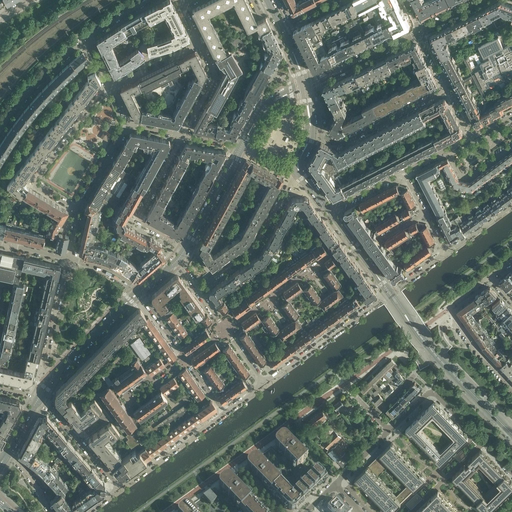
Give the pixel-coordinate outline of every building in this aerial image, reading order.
[(174,47),(189,39),(186,33),(185,33),(184,30),(185,30),(174,8),(173,9),(172,6),(173,5),(170,0),(167,0),(162,3),(163,3),(161,5),(158,5),(144,12),(149,21),(153,20),(152,19),(159,15),(160,16),(165,13),(167,17),(171,24),(170,24),(172,28),(172,27),(174,30),(173,31),(175,34),(169,37),(163,39),(155,42),(155,41),(155,40),(154,39),(153,39),(151,38),(150,38),(149,38),(148,39),(147,40),(147,41),(147,42),(146,43),(149,55),(156,53),(160,52),(167,50),(174,47)] [(225,6),(223,2),(221,0),(211,0),(210,1),(213,7),(215,11),(225,6)] [(249,6),(246,2),(245,0),(237,0),(238,0),(234,2),(235,2),(234,2),(239,11),(249,6)] [(310,5),(307,0),(302,0),(302,1),(302,2),(301,2),(304,9),(310,5)] [(359,9),(354,0),(349,3),(355,14),(357,13),(356,12),(355,11),(359,9)] [(365,7),(361,0),(354,0),(359,9),(359,10),(365,7)] [(386,10),(396,5),(397,5),(394,0),(392,0),(385,4),(386,6),(385,8),(382,9),(383,11),(386,10)] [(443,7),(439,0),(431,0),(430,1),(435,11),(443,7)] [(215,11),(213,7),(210,1),(201,5),(204,12),(206,15),(206,14),(207,15),(215,11)] [(435,11),(430,1),(422,5),(427,15),(435,11)] [(504,14),(508,4),(506,3),(507,3),(506,3),(501,1),(500,2),(499,1),(498,2),(497,3),(494,5),(498,14),(501,12),(502,13),(503,14),(504,14)] [(304,9),(301,2),(298,4),(297,3),(296,2),(289,5),(293,13),(294,14),(295,14),(304,9)] [(355,14),(349,3),(344,6),(349,14),(352,13),(352,14),(353,15),(355,14)] [(427,15),(422,5),(420,5),(419,3),(414,6),(420,19),(427,15)] [(206,15),(204,12),(201,5),(195,8),(194,8),(192,9),(192,10),(197,21),(207,16),(207,17),(207,16),(207,15),(206,14),(206,15)] [(399,10),(398,7),(396,5),(386,10),(387,13),(391,11),(392,13),(399,10)] [(498,14),(494,5),(493,5),(491,5),(491,6),(485,9),(490,18),(490,19),(493,18),(492,17),(498,14)] [(253,16),(249,6),(239,11),(243,21),(253,16)] [(349,14),(344,6),(339,8),(345,20),(347,19),(346,17),(345,16),(349,14)] [(345,20),(339,8),(334,11),(338,20),(342,18),(342,19),(343,21),(345,20)] [(490,18),(485,9),(478,13),(483,22),(490,18)] [(406,24),(399,10),(392,13),(393,16),(394,16),(397,22),(398,22),(401,28),(402,28),(406,26),(406,25),(406,24)] [(338,20),(334,11),(328,13),(334,25),(336,24),(335,22),(338,20)] [(138,28),(149,21),(144,12),(134,17),(130,20),(120,25),(121,26),(126,35),(132,32),(135,37),(143,33),(140,28),(138,29),(138,28)] [(334,25),(328,13),(323,16),(328,25),(331,23),(331,24),(332,26),(334,25)] [(483,22),(478,13),(472,16),(477,27),(482,25),(481,23),(483,22)] [(212,25),(207,17),(207,16),(197,21),(202,30),(212,25)] [(258,25),(256,22),(253,16),(243,21),(248,30),(257,26),(258,25)] [(328,25),(323,16),(318,19),(324,30),(326,29),(325,27),(324,27),(328,25)] [(477,27),(472,16),(465,19),(470,28),(472,27),(473,29),(477,27)] [(273,33),(270,27),(265,18),(256,22),(258,25),(257,26),(260,30),(261,33),(258,34),(259,36),(261,35),(263,38),(273,33)] [(394,32),(390,24),(390,23),(388,23),(387,24),(385,20),(384,20),(383,20),(382,18),(380,19),(388,35),(394,32)] [(324,30),(318,19),(313,21),(317,30),(321,28),(321,29),(322,31),(324,30)] [(382,38),(377,29),(375,30),(373,26),(372,26),(371,26),(368,19),(365,20),(367,25),(375,41),(382,38)] [(388,35),(380,19),(377,20),(379,22),(378,23),(378,24),(379,28),(377,29),(382,38),(388,35)] [(470,28),(465,19),(458,22),(463,32),(470,28)] [(328,53),(322,41),(317,30),(313,21),(295,30),(295,32),(314,70),(315,71),(333,62),(328,53)] [(398,22),(397,22),(396,23),(395,22),(390,24),(394,32),(399,29),(401,29),(401,28),(398,22)] [(463,32),(458,22),(451,26),(455,35),(456,35),(463,32)] [(216,35),(212,25),(202,30),(206,40),(216,35)] [(375,41),(367,25),(365,26),(367,28),(366,29),(365,30),(367,34),(365,35),(369,44),(375,41)] [(112,45),(126,35),(121,26),(96,41),(98,44),(99,45),(100,47),(99,47),(101,50),(111,45),(112,45)] [(455,35),(451,26),(444,30),(448,38),(455,35)] [(369,44),(365,35),(362,36),(361,32),(360,32),(359,32),(358,30),(355,31),(363,47),(369,44)] [(448,38),(444,30),(437,33),(440,41),(442,41),(448,38)] [(363,47),(355,31),(353,32),(354,34),(354,35),(353,36),(355,40),(353,41),(357,50),(363,47)] [(263,44),(275,38),(273,33),(263,38),(264,42),(262,43),(263,44)] [(445,44),(444,42),(443,42),(442,42),(442,41),(440,41),(437,33),(430,36),(430,37),(438,52),(448,47),(447,44),(445,44)] [(357,50),(353,41),(349,34),(343,37),(351,53),(357,50)] [(221,44),(216,35),(206,40),(211,49),(221,44)] [(242,43),(241,39),(242,39),(241,37),(240,38),(239,37),(231,42),(234,48),(242,43)] [(351,53),(343,37),(337,40),(340,47),(345,56),(351,53)] [(511,43),(504,48),(498,37),(478,47),(484,59),(483,60),(484,62),(480,64),(483,70),(482,70),(482,69),(475,73),(479,80),(481,79),(482,81),(480,82),(483,90),(497,83),(494,79),(501,75),(499,73),(502,71),(504,75),(511,72),(511,74),(511,43)] [(278,43),(275,38),(263,44),(264,46),(266,45),(268,48),(270,47),(278,43)] [(345,56),(340,47),(338,48),(336,44),(335,44),(334,44),(333,42),(331,43),(339,59),(345,56)] [(282,51),(280,48),(278,43),(270,47),(271,49),(270,51),(280,55),(282,51)] [(339,59),(331,43),(329,44),(330,47),(329,47),(329,48),(331,52),(328,53),(333,62),(339,59)] [(225,53),(221,44),(211,49),(215,59),(225,53)] [(422,55),(417,44),(416,44),(415,44),(410,46),(415,56),(417,58),(422,55)] [(118,61),(111,46),(111,45),(101,50),(109,67),(119,62),(118,62),(118,61)] [(415,56),(410,46),(402,50),(408,61),(411,60),(410,58),(415,56)] [(450,54),(449,52),(450,51),(448,47),(438,52),(441,59),(450,54)] [(139,61),(145,57),(138,48),(132,53),(130,54),(126,57),(133,66),(136,64),(139,61)] [(408,61),(402,50),(394,54),(399,63),(404,61),(405,63),(408,61)] [(277,60),(280,55),(270,51),(268,54),(265,53),(264,55),(267,57),(267,55),(277,60)] [(83,65),(89,60),(82,52),(76,57),(70,62),(77,70),(83,65)] [(207,74),(201,63),(196,52),(183,58),(179,61),(183,70),(189,67),(188,65),(190,64),(196,77),(194,78),(202,83),(207,74)] [(230,86),(233,80),(235,81),(236,80),(233,79),(240,66),(231,61),(230,60),(231,59),(227,52),(225,53),(215,59),(220,66),(220,65),(221,67),(222,67),(222,68),(224,69),(223,69),(224,69),(224,70),(224,69),(226,71),(224,75),(223,75),(221,78),(221,81),(210,101),(209,102),(208,104),(206,107),(206,108),(214,112),(215,113),(218,107),(220,103),(221,104),(228,90),(227,90),(229,86),(230,86)] [(399,63),(394,54),(386,58),(387,58),(391,67),(392,69),(395,67),(395,66),(399,63)] [(453,63),(455,62),(453,58),(451,58),(450,56),(451,55),(450,54),(441,59),(447,70),(455,66),(455,65),(453,63)] [(274,65),(277,60),(267,55),(267,57),(265,60),(274,65)] [(422,55),(417,58),(413,60),(415,64),(414,65),(415,68),(426,63),(422,55)] [(130,68),(133,66),(126,57),(124,58),(119,61),(119,62),(109,67),(111,70),(113,72),(112,73),(114,77),(124,72),(130,68)] [(391,67),(387,58),(383,59),(380,61),(385,70),(387,70),(389,75),(392,73),(390,68),(391,67)] [(170,78),(180,73),(180,72),(183,70),(179,61),(178,60),(178,61),(177,61),(176,61),(175,61),(175,62),(174,62),(141,79),(140,79),(139,79),(138,80),(137,81),(142,90),(145,89),(146,90),(158,83),(159,83),(159,84),(161,87),(169,84),(170,86),(173,84),(170,78)] [(271,72),(274,65),(265,60),(263,63),(261,62),(260,66),(271,72)] [(385,70),(380,61),(378,62),(374,64),(379,73),(381,73),(383,78),(386,76),(384,71),(385,70)] [(71,75),(77,70),(70,62),(64,68),(59,73),(65,79),(67,78),(67,79),(71,75)] [(429,69),(429,68),(428,66),(428,65),(427,64),(427,63),(426,63),(415,68),(411,70),(413,73),(417,70),(419,74),(429,69)] [(379,73),(374,64),(368,67),(373,76),(375,76),(377,81),(380,79),(378,74),(379,73)] [(460,76),(459,73),(461,72),(459,68),(457,69),(455,66),(456,66),(456,65),(455,65),(455,66),(447,70),(456,87),(464,83),(464,82),(465,82),(472,78),(471,76),(463,80),(461,77),(462,76),(461,76),(460,76)] [(254,102),(271,72),(260,66),(244,96),(245,97),(254,102)] [(373,76),(368,67),(365,69),(365,68),(362,70),(367,79),(368,79),(371,84),(374,82),(371,77),(373,76)] [(428,76),(432,74),(432,73),(431,72),(431,71),(430,70),(429,69),(419,74),(420,76),(423,81),(424,81),(427,80),(426,77),(428,76)] [(101,83),(100,82),(94,70),(87,74),(89,79),(82,87),(91,95),(101,83)] [(367,79),(362,70),(359,71),(356,73),(361,82),(362,82),(365,87),(368,85),(365,80),(367,79)] [(65,81),(64,80),(65,79),(59,73),(54,77),(49,82),(56,89),(57,87),(58,88),(61,84),(65,81)] [(361,82),(356,73),(349,76),(354,86),(361,82)] [(437,84),(436,81),(435,80),(435,79),(434,78),(434,77),(433,77),(433,75),(432,75),(432,74),(428,76),(430,80),(428,81),(431,88),(432,88),(433,87),(434,87),(436,85),(437,86),(437,85),(437,84)] [(354,86),(349,76),(342,80),(346,88),(346,89),(347,89),(354,86)] [(431,88),(428,81),(427,80),(424,81),(423,81),(420,76),(416,79),(423,92),(431,88)] [(196,93),(202,83),(194,78),(192,82),(189,80),(188,83),(190,85),(188,89),(196,93)] [(423,92),(416,79),(412,80),(405,83),(403,80),(399,82),(408,100),(423,92)] [(346,88),(342,80),(336,83),(339,89),(340,91),(346,88)] [(142,91),(142,90),(137,81),(132,83),(120,89),(124,97),(132,93),(135,92),(136,94),(142,91)] [(55,91),(55,90),(56,89),(49,82),(44,87),(40,93),(46,99),(48,97),(48,98),(52,94),(55,91)] [(408,100),(399,82),(395,84),(396,88),(389,91),(390,92),(386,94),(393,108),(408,100)] [(468,90),(470,89),(468,85),(465,86),(464,83),(465,83),(465,82),(464,82),(464,83),(456,87),(461,98),(470,94),(468,90)] [(339,89),(336,83),(327,87),(324,89),(324,88),(324,89),(323,90),(324,90),(325,93),(326,95),(335,90),(335,91),(339,89)] [(83,106),(91,95),(82,87),(72,101),(76,105),(78,103),(83,106)] [(191,104),(196,93),(188,89),(186,92),(184,91),(182,94),(184,95),(182,99),(191,104)] [(393,108),(386,94),(384,89),(380,92),(381,95),(370,101),(372,104),(378,115),(393,108)] [(338,98),(336,94),(336,93),(335,91),(335,90),(326,95),(328,100),(329,102),(338,98)] [(43,104),(46,101),(45,100),(46,99),(40,93),(35,98),(30,103),(37,109),(38,107),(39,108),(43,104)] [(137,103),(132,93),(124,97),(128,107),(137,103)] [(474,101),(475,101),(473,96),(471,97),(470,94),(471,94),(470,93),(470,94),(461,98),(467,109),(475,105),(476,104),(475,104),(474,101)] [(38,136),(40,133),(39,132),(47,123),(50,120),(49,119),(57,110),(58,111),(60,108),(59,107),(67,98),(68,99),(69,97),(66,95),(55,108),(50,115),(46,120),(43,123),(35,133),(27,144),(23,149),(19,155),(14,162),(7,173),(10,176),(11,174),(10,174),(17,163),(18,164),(21,159),(20,158),(27,148),(28,149),(31,146),(30,145),(37,135),(38,136)] [(507,96),(501,99),(500,99),(505,108),(511,104),(507,96)] [(251,108),(254,102),(245,97),(243,99),(241,98),(240,102),(251,108)] [(333,109),(344,103),(343,101),(340,102),(338,98),(329,102),(333,109)] [(505,108),(500,99),(501,99),(500,98),(498,99),(499,101),(497,102),(497,103),(495,104),(496,106),(500,114),(504,113),(502,110),(502,109),(505,108)] [(179,126),(191,104),(182,99),(180,103),(178,102),(176,105),(179,106),(174,114),(175,115),(174,118),(171,118),(170,125),(177,127),(179,126)] [(448,105),(445,99),(444,99),(438,102),(441,109),(448,105)] [(72,120),(83,106),(78,103),(76,105),(72,101),(62,113),(72,120)] [(251,108),(240,102),(238,105),(239,106),(238,109),(248,114),(251,108)] [(441,109),(438,102),(435,103),(434,103),(433,103),(433,104),(431,105),(432,108),(433,108),(434,109),(435,109),(436,112),(441,109)] [(34,115),(37,111),(36,110),(37,109),(30,103),(26,108),(22,114),(29,119),(30,118),(31,119),(34,115)] [(140,120),(142,111),(141,111),(137,103),(128,107),(134,119),(140,120)] [(344,111),(342,107),(345,105),(344,103),(333,109),(336,116),(344,111)] [(346,132),(378,115),(372,104),(357,112),(358,115),(353,117),(354,118),(343,124),(346,132)] [(436,112),(435,109),(434,109),(433,108),(432,108),(431,105),(427,107),(427,106),(425,107),(425,108),(430,118),(431,117),(432,116),(432,115),(432,114),(436,112)] [(441,116),(452,110),(451,108),(450,108),(448,105),(441,109),(442,112),(441,112),(441,113),(442,114),(441,116)] [(469,115),(480,109),(479,109),(478,108),(477,107),(476,108),(475,105),(467,109),(469,112),(468,113),(469,115)] [(496,106),(490,109),(490,110),(494,118),(500,114),(496,106)] [(430,118),(425,108),(425,107),(423,108),(423,109),(420,111),(424,118),(426,117),(427,118),(428,118),(429,118),(430,118)] [(152,122),(154,113),(149,112),(150,109),(147,108),(146,111),(142,111),(140,120),(152,122)] [(214,112),(206,108),(202,115),(209,118),(211,118),(214,112)] [(244,120),(248,114),(238,109),(237,111),(235,111),(233,114),(244,120)] [(480,115),(479,113),(480,113),(480,112),(480,110),(480,109),(469,115),(470,117),(471,116),(473,120),(480,116),(480,115)] [(454,116),(452,113),(453,112),(452,110),(441,116),(442,116),(443,117),(444,118),(445,117),(447,120),(454,116)] [(494,118),(490,110),(485,113),(489,121),(491,120),(491,119),(494,118)] [(170,125),(171,118),(170,116),(161,114),(162,111),(158,111),(158,114),(154,113),(152,122),(170,125)] [(342,121),(346,114),(344,111),(336,116),(332,123),(339,127),(340,124),(341,125),(343,124),(342,121)] [(424,118),(420,111),(410,116),(416,127),(425,122),(424,118)] [(63,132),(72,120),(62,113),(52,127),(57,131),(58,128),(63,132)] [(489,121),(485,113),(480,115),(480,116),(484,123),(487,121),(487,122),(489,121)] [(25,125),(28,121),(29,119),(22,114),(17,119),(13,125),(20,130),(21,129),(22,129),(25,125)] [(235,138),(243,123),(244,120),(233,114),(231,118),(232,119),(230,123),(231,124),(230,127),(233,129),(232,137),(235,138)] [(207,120),(209,119),(209,118),(202,115),(198,121),(205,124),(205,123),(207,120)] [(416,127),(410,116),(401,121),(406,132),(416,127)] [(447,126),(457,121),(456,119),(454,116),(447,120),(448,122),(447,123),(447,124),(447,125),(447,126)] [(484,123),(480,116),(473,120),(476,126),(477,126),(484,123)] [(203,132),(205,124),(198,121),(194,129),(194,130),(203,132)] [(406,132),(401,121),(391,126),(397,137),(406,132)] [(459,126),(458,123),(457,121),(447,126),(448,127),(449,128),(450,128),(451,128),(452,130),(459,126)] [(90,129),(97,133),(101,126),(94,122),(90,129)] [(233,129),(230,127),(229,129),(227,127),(227,126),(224,126),(224,125),(219,124),(219,122),(217,122),(217,124),(215,134),(232,137),(233,129)] [(215,134),(217,124),(210,123),(208,124),(205,123),(205,124),(203,132),(215,134)] [(346,132),(343,124),(341,125),(340,124),(339,127),(332,123),(328,129),(339,135),(346,132)] [(17,136),(20,132),(19,132),(20,130),(13,125),(9,131),(5,137),(13,141),(14,140),(14,141),(17,136)] [(397,137),(391,126),(382,131),(387,142),(397,137)] [(463,133),(459,126),(452,130),(456,137),(462,134),(463,133)] [(52,146),(63,132),(58,128),(57,131),(52,127),(42,139),(52,146)] [(456,137),(452,130),(447,133),(449,136),(448,136),(448,137),(447,138),(449,141),(451,140),(452,140),(453,139),(456,137)] [(387,142),(382,131),(372,135),(378,146),(387,142)] [(139,143),(141,135),(131,133),(130,133),(129,134),(130,135),(128,139),(127,139),(126,140),(127,141),(126,142),(134,147),(134,148),(136,145),(136,144),(137,142),(139,143)] [(449,141),(447,138),(448,137),(448,136),(449,136),(447,133),(442,135),(442,134),(441,133),(440,134),(438,134),(444,144),(446,143),(446,142),(449,141)] [(444,144),(438,134),(438,135),(437,136),(437,137),(437,138),(434,139),(438,146),(441,145),(442,145),(444,144)] [(155,144),(157,138),(156,138),(155,138),(151,137),(150,136),(149,137),(145,136),(144,135),(143,136),(141,135),(139,143),(139,144),(143,145),(144,147),(143,148),(150,149),(151,148),(151,147),(154,147),(154,146),(154,144),(155,144)] [(378,146),(372,135),(362,140),(368,151),(378,146)] [(10,148),(12,144),(12,143),(13,141),(5,137),(1,142),(0,144),(0,149),(5,153),(6,152),(7,152),(10,148)] [(168,147),(168,146),(170,142),(169,140),(163,139),(162,139),(161,139),(157,138),(155,144),(154,144),(154,146),(157,147),(155,150),(163,154),(164,152),(165,152),(165,151),(167,147),(168,147)] [(438,146),(434,139),(434,138),(432,139),(432,140),(428,142),(429,146),(430,145),(432,149),(436,148),(437,148),(437,147),(438,146)] [(43,158),(52,146),(42,139),(31,153),(36,157),(38,155),(43,158)] [(368,151),(362,140),(353,145),(359,156),(368,151)] [(127,158),(134,147),(126,142),(125,143),(124,144),(119,153),(127,158)] [(334,149),(330,147),(321,142),(318,148),(330,154),(331,153),(334,149)] [(432,149),(430,145),(429,146),(428,142),(424,145),(423,144),(421,145),(425,154),(426,153),(427,152),(432,149)] [(190,154),(192,145),(186,144),(180,155),(187,158),(188,156),(186,155),(187,154),(190,154)] [(204,157),(206,147),(200,146),(197,146),(192,145),(190,154),(190,155),(192,155),(193,154),(195,154),(194,158),(199,159),(200,155),(201,155),(202,157),(204,157)] [(359,156),(353,145),(343,150),(349,161),(359,156)] [(425,154),(421,145),(419,146),(419,147),(411,151),(410,151),(410,150),(408,152),(412,160),(413,160),(413,159),(414,159),(423,154),(424,154),(425,154)] [(221,163),(226,153),(226,151),(218,150),(215,149),(210,148),(206,147),(204,157),(207,158),(208,157),(211,157),(211,154),(215,154),(218,156),(216,160),(221,163)] [(340,175),(330,154),(318,148),(308,166),(334,200),(346,194),(342,185),(337,176),(338,176),(340,175)] [(349,161),(343,150),(339,152),(334,149),(331,153),(338,167),(349,161)] [(161,158),(162,157),(162,156),(163,154),(155,150),(154,150),(148,160),(157,165),(158,163),(159,162),(161,158)] [(511,151),(507,155),(506,155),(505,156),(505,157),(503,158),(509,166),(510,164),(510,163),(511,161),(511,151)] [(412,160),(408,152),(406,153),(405,154),(401,156),(403,159),(404,159),(406,163),(410,161),(411,161),(412,160)] [(32,172),(43,158),(38,155),(36,157),(31,153),(22,165),(32,172)] [(120,169),(127,158),(119,153),(114,162),(113,162),(113,163),(112,164),(120,169)] [(188,159),(187,158),(180,155),(179,156),(179,157),(174,166),(182,170),(188,159)] [(406,163),(404,159),(403,159),(401,156),(398,158),(397,158),(396,157),(394,158),(399,167),(400,166),(401,166),(406,163)] [(218,168),(221,163),(216,160),(213,158),(212,158),(211,161),(211,162),(211,163),(208,162),(205,166),(208,167),(208,169),(206,169),(205,172),(214,176),(216,171),(217,171),(218,168)] [(399,167),(394,158),(392,159),(393,160),(392,161),(388,163),(390,166),(391,166),(393,170),(397,168),(398,167),(398,168),(399,167)] [(452,168),(448,158),(438,163),(440,168),(441,169),(443,168),(444,168),(446,172),(452,168)] [(509,166),(503,158),(501,160),(500,160),(499,160),(499,161),(494,165),(499,171),(500,170),(502,169),(506,166),(507,166),(507,167),(509,166)] [(156,168),(156,167),(157,165),(148,160),(142,170),(151,175),(153,173),(153,172),(156,168)] [(265,170),(260,167),(257,166),(246,160),(242,167),(242,166),(240,170),(238,175),(246,179),(247,177),(248,178),(250,174),(249,173),(250,172),(255,174),(254,175),(260,178),(265,170)] [(393,170),(391,166),(390,166),(388,163),(385,165),(384,164),(383,164),(381,165),(386,174),(387,173),(388,172),(393,170)] [(438,170),(440,169),(440,168),(438,163),(434,165),(435,166),(432,167),(436,175),(438,174),(439,173),(439,172),(438,170)] [(108,187),(114,179),(116,180),(119,176),(120,175),(119,175),(122,170),(120,169),(112,164),(88,203),(99,210),(98,209),(101,205),(102,204),(101,204),(104,199),(102,198),(107,189),(109,190),(110,188),(108,187)] [(23,184),(32,172),(22,165),(13,177),(7,186),(21,197),(22,196),(23,196),(28,187),(23,184)] [(386,174),(381,165),(379,166),(380,167),(379,167),(375,169),(377,173),(378,172),(380,176),(384,175),(384,174),(385,174),(386,174)] [(499,171),(494,165),(493,165),(492,166),(492,167),(490,168),(495,176),(497,174),(496,174),(496,173),(499,171)] [(176,181),(182,170),(174,166),(168,177),(176,181)] [(436,175),(432,167),(426,170),(431,178),(436,175)] [(455,173),(452,168),(446,172),(447,174),(447,175),(446,176),(447,177),(455,173)] [(495,176),(490,168),(488,170),(487,170),(486,170),(486,171),(481,175),(485,181),(487,180),(488,179),(492,176),(493,176),(493,177),(495,176)] [(373,180),(374,180),(375,179),(380,176),(378,172),(377,173),(375,169),(371,171),(370,171),(368,172),(373,180)] [(148,183),(150,179),(150,178),(150,177),(151,175),(142,170),(134,186),(143,191),(143,190),(144,190),(145,189),(145,188),(147,184),(148,183)] [(280,185),(283,180),(272,174),(269,172),(265,170),(260,178),(266,182),(267,180),(271,183),(270,185),(269,185),(268,187),(269,187),(268,189),(276,193),(278,189),(280,186),(280,185)] [(431,178),(426,170),(418,174),(417,174),(416,174),(416,176),(416,177),(417,177),(419,180),(424,178),(429,179),(431,178)] [(214,176),(205,172),(204,171),(200,179),(197,177),(195,181),(199,183),(207,188),(214,176)] [(372,181),(373,180),(368,172),(366,173),(367,173),(366,174),(358,178),(357,177),(355,178),(360,187),(361,187),(361,186),(362,186),(370,181),(371,181),(372,181)] [(458,178),(455,173),(447,177),(448,179),(449,179),(451,182),(458,178)] [(240,191),(245,182),(245,181),(246,179),(238,175),(235,180),(232,184),(233,184),(231,188),(239,192),(240,190),(240,191)] [(485,181),(481,175),(480,175),(479,175),(478,176),(478,177),(476,178),(481,186),(483,184),(483,183),(485,181)] [(170,193),(176,181),(168,177),(162,188),(170,193)] [(360,187),(355,178),(353,180),(353,181),(349,183),(351,186),(352,186),(354,190),(357,188),(358,188),(360,187)] [(433,187),(431,184),(429,179),(424,178),(419,180),(426,193),(435,189),(434,187),(433,187)] [(459,188),(461,181),(459,180),(458,178),(451,182),(453,187),(459,188)] [(481,186),(476,178),(471,182),(476,188),(476,187),(478,186),(479,186),(480,187),(481,186)] [(465,191),(465,190),(467,182),(461,181),(459,188),(459,190),(465,191)] [(476,188),(471,182),(469,183),(467,182),(465,190),(471,191),(475,188),(476,188)] [(201,199),(207,188),(199,183),(193,194),(201,199)] [(354,190),(352,186),(351,186),(349,183),(345,185),(344,185),(344,184),(342,185),(346,194),(348,193),(349,193),(354,190)] [(400,192),(402,186),(399,185),(399,184),(391,188),(395,196),(397,195),(397,194),(400,192)] [(141,194),(143,191),(134,186),(128,197),(137,202),(139,199),(140,198),(140,197),(140,196),(141,196),(141,195),(141,194)] [(410,194),(409,192),(406,186),(405,187),(402,186),(400,192),(402,196),(401,196),(402,198),(410,194)] [(34,203),(40,195),(28,187),(23,196),(34,203)] [(164,204),(170,193),(162,188),(157,197),(156,198),(155,199),(164,204)] [(234,202),(238,195),(237,194),(239,192),(231,188),(228,192),(226,195),(227,195),(224,200),(232,204),(233,202),(234,202)] [(395,196),(391,188),(386,191),(390,199),(391,198),(390,197),(393,196),(393,197),(395,196)] [(273,198),(274,195),(276,193),(268,189),(267,191),(266,190),(262,198),(263,198),(262,200),(269,205),(272,200),(272,201),(274,198),(273,198)] [(439,199),(437,195),(435,192),(436,191),(435,189),(426,193),(432,205),(441,200),(440,198),(439,199)] [(390,199),(386,191),(381,193),(385,201),(387,200),(386,199),(389,198),(389,199),(390,199)] [(385,201),(381,193),(375,196),(379,204),(381,203),(381,202),(382,201),(383,202),(385,201)] [(511,200),(506,193),(504,194),(503,193),(501,194),(508,204),(511,200)] [(195,210),(201,199),(193,194),(187,205),(195,210)] [(413,199),(412,198),(410,194),(402,198),(403,200),(404,199),(405,201),(404,201),(405,203),(413,199)] [(508,204),(501,194),(499,195),(500,197),(499,199),(504,207),(508,204)] [(46,210),(51,202),(40,195),(34,203),(46,210)] [(379,204),(375,196),(370,199),(374,207),(375,206),(374,205),(377,204),(378,205),(379,204)] [(135,205),(137,202),(128,197),(122,207),(131,212),(133,209),(134,209),(134,208),(134,207),(135,207),(136,206),(135,205)] [(299,207),(299,202),(295,202),(295,198),(294,198),(294,197),(293,197),(291,199),(290,200),(290,201),(289,201),(287,206),(286,209),(293,214),(296,209),(299,207)] [(312,204),(310,202),(309,200),(308,199),(308,200),(307,199),(308,199),(307,199),(308,199),(307,199),(308,199),(307,198),(305,197),(304,197),(303,197),(295,197),(295,198),(295,202),(299,202),(299,207),(302,207),(304,211),(308,208),(309,210),(313,207),(312,205),(312,204)] [(504,207),(499,199),(497,200),(495,198),(493,200),(501,209),(504,207)] [(172,222),(158,215),(156,214),(156,215),(155,215),(156,213),(157,214),(157,213),(159,213),(164,204),(155,199),(147,215),(146,214),(144,217),(145,218),(168,230),(172,222)] [(374,207),(370,199),(365,201),(369,209),(371,208),(370,207),(373,206),(374,207)] [(417,207),(415,204),(413,199),(405,203),(406,205),(407,205),(409,208),(411,209),(411,208),(415,210),(416,207),(417,207)] [(228,214),(232,206),(231,206),(232,204),(224,200),(222,204),(220,207),(218,211),(226,216),(227,214),(228,214)] [(267,209),(269,205),(262,200),(260,202),(255,210),(256,211),(255,213),(263,217),(265,213),(268,209),(267,209)] [(443,206),(441,203),(442,202),(441,200),(432,205),(435,210),(443,206)] [(501,209),(493,200),(492,201),(493,203),(491,204),(497,212),(501,209)] [(369,209),(365,201),(359,204),(364,212),(364,211),(366,210),(367,210),(369,209)] [(58,217),(63,209),(51,202),(46,210),(58,217)] [(97,212),(99,210),(88,203),(84,210),(88,212),(98,215),(99,213),(97,212)] [(497,212),(491,204),(489,206),(488,204),(486,205),(493,215),(497,212)] [(189,221),(195,210),(187,205),(181,217),(189,221)] [(493,215),(486,205),(484,207),(485,208),(483,210),(489,218),(493,215)] [(358,215),(357,213),(359,212),(355,206),(345,211),(344,212),(345,212),(344,213),(344,214),(345,214),(351,223),(358,217),(357,215),(358,215)] [(447,212),(445,209),(444,210),(443,206),(435,210),(438,216),(446,212),(447,212)] [(128,215),(130,212),(131,213),(131,212),(122,207),(121,207),(115,217),(116,218),(124,222),(125,222),(126,219),(127,219),(127,218),(128,217),(129,216),(128,215)] [(319,215),(317,213),(317,212),(316,210),(315,210),(313,207),(309,210),(308,208),(304,211),(313,223),(317,220),(315,218),(319,215)] [(414,214),(413,212),(415,210),(411,208),(411,209),(409,208),(401,212),(402,213),(402,214),(403,216),(404,217),(404,218),(414,214)] [(62,223),(68,212),(66,211),(63,209),(58,217),(59,218),(57,221),(62,223)] [(290,222),(293,217),(292,216),(293,214),(286,209),(283,213),(282,216),(279,220),(287,225),(289,222),(290,222)] [(489,218),(483,210),(481,211),(480,209),(478,211),(485,221),(489,218)] [(221,226),(226,218),(225,218),(226,216),(218,211),(216,215),(215,215),(213,219),(213,220),(211,224),(219,228),(220,226),(221,226)] [(485,221),(478,211),(476,212),(477,214),(475,215),(481,223),(485,221)] [(97,221),(98,215),(88,212),(87,218),(97,221)] [(180,237),(189,221),(181,217),(172,212),(170,214),(175,217),(174,220),(178,222),(177,224),(178,224),(177,225),(178,225),(177,227),(176,226),(172,233),(177,236),(177,237),(179,238),(180,237)] [(448,218),(446,215),(447,214),(446,212),(438,216),(437,217),(440,222),(448,218)] [(260,221),(263,217),(255,213),(254,215),(253,214),(249,222),(250,222),(249,224),(256,228),(259,224),(261,221),(260,221)] [(400,221),(396,213),(394,214),(394,215),(392,216),(391,216),(395,224),(396,223),(396,224),(398,223),(398,222),(400,221)] [(325,223),(325,222),(322,218),(321,218),(319,215),(315,218),(317,220),(313,223),(319,231),(327,226),(327,225),(325,223)] [(481,223),(475,215),(474,217),(472,215),(470,216),(477,226),(478,226),(481,223)] [(395,224),(391,216),(390,216),(390,217),(388,219),(387,218),(385,219),(390,227),(392,225),(393,226),(394,225),(394,224),(395,224)] [(470,232),(463,222),(458,216),(454,218),(466,235),(470,232)] [(477,226),(470,216),(468,218),(470,220),(468,221),(474,229),(477,226)] [(355,228),(363,222),(361,218),(360,219),(358,217),(351,223),(355,228)] [(58,230),(62,223),(57,221),(53,218),(48,226),(46,234),(56,236),(57,234),(58,230)] [(96,227),(97,221),(87,218),(85,224),(96,227)] [(126,226),(126,225),(125,222),(124,222),(116,218),(115,220),(118,231),(121,233),(125,226),(126,226)] [(452,223),(450,221),(450,222),(448,218),(440,222),(443,228),(450,224),(452,223)] [(454,218),(451,221),(450,221),(452,223),(460,235),(462,237),(466,235),(454,218)] [(390,227),(385,219),(383,220),(384,221),(382,222),(381,222),(380,222),(385,230),(386,229),(388,229),(387,228),(390,227)] [(281,236),(287,225),(279,220),(278,223),(277,223),(274,228),(275,228),(273,231),(281,236)] [(474,229),(468,221),(466,222),(465,221),(463,222),(470,232),(474,229)] [(172,233),(176,226),(176,225),(175,225),(176,224),(172,222),(168,230),(172,233)] [(366,228),(365,226),(366,226),(363,222),(355,228),(359,234),(366,228)] [(385,230),(380,222),(380,223),(378,225),(377,224),(375,225),(380,233),(382,231),(382,232),(384,231),(384,230),(385,230)] [(420,229),(420,227),(421,227),(422,224),(419,223),(418,222),(409,227),(410,228),(410,230),(411,231),(412,232),(412,233),(420,229)] [(452,223),(450,224),(451,227),(449,228),(455,239),(460,235),(452,223)] [(94,233),(96,227),(85,224),(84,231),(94,233)] [(215,238),(219,230),(218,230),(219,228),(211,224),(209,228),(209,227),(207,231),(205,235),(213,239),(214,237),(215,238)] [(252,237),(255,233),(254,232),(256,228),(249,224),(247,226),(247,225),(242,234),(243,235),(242,237),(248,243),(252,237)] [(429,231),(428,229),(429,228),(427,226),(426,224),(424,224),(422,224),(421,227),(420,227),(420,229),(421,233),(420,233),(421,235),(429,231)] [(455,239),(449,228),(451,227),(450,224),(443,228),(450,241),(451,242),(455,239)] [(330,231),(330,230),(329,229),(330,229),(327,225),(327,226),(319,231),(322,236),(330,231)] [(9,238),(11,228),(4,226),(4,227),(2,236),(3,236),(8,237),(9,238)] [(131,240),(136,231),(133,230),(133,229),(132,228),(131,229),(130,228),(129,227),(126,226),(125,226),(121,233),(121,234),(131,240)] [(16,239),(18,229),(11,228),(9,238),(10,238),(16,239)] [(363,239),(371,233),(369,229),(368,230),(366,228),(359,234),(363,239)] [(22,241),(25,231),(18,229),(16,239),(22,240),(21,240),(22,241)] [(410,236),(405,229),(403,230),(402,230),(401,231),(400,232),(405,239),(405,238),(407,237),(408,237),(410,236)] [(336,238),(334,234),(333,234),(332,233),(330,230),(330,231),(322,236),(328,244),(336,238)] [(29,242),(31,232),(25,231),(22,241),(23,241),(29,242)] [(93,239),(94,233),(84,231),(82,237),(93,239)] [(142,246),(146,237),(143,235),(142,234),(141,234),(141,233),(140,233),(139,233),(136,231),(131,240),(142,246)] [(277,245),(280,239),(281,236),(273,231),(271,236),(270,237),(269,238),(270,238),(267,243),(275,247),(277,244),(277,245)] [(435,241),(434,239),(433,238),(431,235),(432,235),(431,232),(430,232),(429,231),(421,235),(422,237),(423,237),(424,238),(423,238),(425,242),(426,242),(428,245),(434,247),(435,244),(436,244),(435,241)] [(36,244),(38,234),(31,232),(29,242),(35,243),(36,244)] [(380,245),(379,243),(378,241),(374,237),(377,235),(376,232),(373,235),(371,233),(363,239),(365,242),(367,245),(368,247),(370,249),(372,252),(375,255),(383,249),(382,247),(385,245),(383,243),(380,245)] [(405,239),(400,232),(399,233),(399,232),(397,233),(398,234),(395,235),(400,243),(402,241),(401,241),(404,239),(404,240),(405,239)] [(42,245),(45,234),(40,233),(40,234),(38,234),(36,244),(42,245),(42,244),(42,245)] [(67,240),(68,236),(68,235),(67,235),(66,235),(59,234),(57,234),(56,236),(58,236),(57,240),(67,243),(67,240)] [(209,248),(213,242),(212,241),(213,239),(205,235),(203,239),(202,238),(199,243),(200,243),(197,249),(198,250),(202,256),(209,250),(209,248)] [(400,243),(395,235),(393,237),(392,236),(391,237),(391,238),(390,238),(395,246),(395,245),(397,243),(398,244),(400,243)] [(85,256),(87,246),(88,246),(88,243),(89,243),(89,242),(90,243),(92,242),(93,239),(82,237),(79,252),(80,253),(83,254),(83,255),(85,256)] [(148,248),(149,246),(152,239),(152,238),(150,237),(150,238),(149,237),(148,238),(146,237),(142,246),(144,247),(145,246),(148,248)] [(243,247),(248,243),(242,237),(240,238),(239,237),(231,243),(232,244),(230,245),(235,253),(239,250),(243,247)] [(347,254),(345,251),(345,250),(344,248),(343,247),(342,246),(340,243),(338,241),(336,238),(328,244),(332,249),(331,249),(332,250),(334,252),(335,254),(336,254),(344,266),(352,260),(351,259),(350,257),(348,253),(347,254)] [(395,246),(390,238),(389,239),(389,238),(387,239),(388,240),(385,242),(390,249),(392,248),(391,247),(394,245),(394,246),(395,246)] [(161,245),(161,244),(154,240),(154,239),(153,239),(152,239),(149,246),(155,249),(159,249),(161,245)] [(66,245),(67,243),(57,240),(56,244),(54,244),(53,247),(62,249),(62,250),(64,250),(64,249),(65,250),(66,245)] [(268,260),(275,247),(267,243),(266,246),(265,245),(262,250),(263,251),(261,253),(268,260)] [(327,251),(321,243),(317,247),(322,255),(327,251)] [(92,257),(94,246),(91,245),(90,246),(90,247),(88,246),(87,246),(85,256),(92,257)] [(231,255),(235,253),(230,245),(228,246),(227,246),(221,251),(220,253),(225,260),(229,257),(231,255)] [(434,251),(434,250),(434,247),(428,245),(425,248),(424,247),(422,248),(423,249),(428,256),(434,251)] [(98,259),(101,249),(98,249),(99,247),(94,246),(92,257),(93,257),(98,259)] [(322,255),(317,247),(312,250),(312,251),(316,257),(318,259),(322,255)] [(104,261),(108,250),(104,249),(103,250),(101,249),(98,259),(103,260),(104,261)] [(165,257),(159,249),(155,249),(154,251),(152,253),(160,261),(161,261),(166,257),(165,257)] [(386,255),(385,253),(386,253),(383,249),(375,255),(379,261),(386,255)] [(428,256),(423,249),(420,251),(419,251),(417,252),(418,253),(423,259),(428,256)] [(110,263),(114,254),(112,253),(112,252),(108,250),(104,261),(105,261),(110,263)] [(225,260),(220,253),(218,254),(217,253),(213,256),(209,250),(202,256),(204,259),(205,261),(206,261),(212,269),(217,266),(220,264),(221,263),(225,260)] [(316,257),(312,251),(312,250),(311,250),(306,253),(312,260),(313,260),(314,259),(314,258),(316,257)] [(22,267),(24,257),(13,255),(11,264),(6,262),(3,262),(4,257),(1,257),(1,256),(2,252),(0,251),(0,276),(2,277),(12,280),(12,281),(14,282),(18,283),(22,267)] [(160,261),(152,253),(149,255),(150,256),(148,258),(155,266),(160,261)] [(256,268),(268,260),(261,253),(259,255),(258,255),(253,259),(254,259),(251,261),(256,268)] [(312,260),(306,253),(302,256),(307,264),(309,262),(310,262),(311,261),(312,260)] [(423,259),(418,253),(415,255),(414,254),(413,255),(418,263),(423,259)] [(116,266),(121,256),(117,254),(116,255),(114,254),(110,263),(115,266),(116,266)] [(383,266),(391,260),(388,256),(387,257),(386,255),(379,261),(383,266)] [(418,263),(413,255),(411,257),(409,259),(408,258),(408,259),(413,266),(418,263)] [(121,269),(127,260),(125,259),(125,258),(121,256),(116,266),(117,267),(121,269)] [(307,264),(302,256),(297,260),(302,267),(303,267),(305,266),(305,265),(307,264)] [(28,268),(30,259),(24,257),(22,267),(28,268)] [(155,266),(148,258),(146,259),(146,258),(143,261),(150,270),(155,266)] [(331,267),(336,263),(331,258),(325,262),(325,263),(324,263),(325,265),(324,266),(327,269),(329,268),(330,269),(331,268),(331,267)] [(34,269),(36,260),(30,259),(28,268),(34,269)] [(413,266),(408,259),(407,259),(408,260),(405,262),(405,261),(403,262),(408,269),(413,266)] [(40,271),(42,261),(36,260),(34,269),(40,271)] [(127,273),(133,263),(130,260),(129,261),(127,260),(121,269),(127,273)] [(302,267),(297,260),(292,263),(298,271),(300,269),(302,268),(302,267)] [(364,276),(362,274),(362,273),(359,269),(358,269),(356,266),(357,266),(354,262),(354,263),(353,261),(352,260),(344,266),(349,272),(356,282),(360,288),(368,283),(366,280),(367,280),(364,276)] [(394,266),(393,264),(394,263),(391,260),(383,266),(387,271),(394,266)] [(46,271),(48,263),(42,261),(40,271),(45,272),(46,271)] [(150,270),(143,261),(140,263),(140,264),(139,266),(146,274),(150,270)] [(256,268),(251,261),(248,263),(245,265),(242,267),(247,275),(248,274),(250,273),(250,274),(254,271),(254,270),(256,268),(256,269),(256,268)] [(55,270),(56,265),(48,263),(46,271),(51,272),(55,270)] [(132,276),(137,269),(137,267),(136,266),(136,265),(133,263),(127,273),(128,274),(132,276)] [(298,271),(292,263),(288,267),(293,274),(295,273),(295,272),(298,271)] [(58,277),(60,266),(59,266),(59,265),(56,265),(55,270),(51,272),(50,275),(58,277)] [(146,274),(139,266),(137,267),(137,269),(132,276),(132,277),(133,278),(134,278),(135,277),(137,280),(139,280),(146,274)] [(395,281),(406,273),(402,268),(400,270),(398,266),(395,268),(394,266),(387,271),(393,280),(393,281),(394,281),(395,281),(396,281),(395,281)] [(247,275),(242,267),(239,269),(234,272),(235,273),(232,275),(237,282),(247,275)] [(293,274),(288,267),(283,270),(288,277),(290,276),(291,276),(292,275),(292,274),(293,274)] [(334,274),(331,270),(330,269),(329,268),(327,269),(323,272),(325,273),(323,275),(323,276),(324,277),(325,278),(326,280),(334,274)] [(288,277),(283,270),(278,274),(283,281),(284,281),(285,281),(286,280),(286,279),(288,277)] [(283,281),(278,274),(273,277),(279,284),(281,283),(283,282),(283,281)] [(330,285),(337,279),(334,274),(326,280),(327,281),(328,282),(328,283),(329,283),(330,285)] [(58,277),(50,275),(49,275),(48,276),(43,298),(52,300),(58,277)] [(179,284),(177,281),(180,279),(178,276),(177,275),(176,275),(175,276),(175,275),(169,280),(176,288),(179,286),(178,285),(179,284)] [(237,282),(232,275),(229,277),(226,279),(223,281),(229,288),(231,287),(235,284),(237,282)] [(279,284),(273,277),(269,281),(274,288),(274,287),(275,287),(276,286),(277,286),(279,284)] [(188,290),(183,282),(183,281),(182,280),(181,280),(180,279),(177,281),(179,284),(178,285),(179,286),(180,288),(179,291),(181,294),(180,296),(188,290)] [(334,289),(341,284),(337,279),(330,285),(332,287),(333,289),(334,289)] [(510,288),(504,279),(503,279),(502,280),(502,279),(499,281),(499,283),(511,295),(511,294),(511,289),(511,290),(510,288)] [(176,288),(169,280),(165,284),(164,285),(171,293),(176,288)] [(218,296),(219,296),(229,288),(223,281),(220,283),(216,286),(213,288),(218,296)] [(274,288),(269,281),(264,284),(269,291),(271,290),(272,290),(273,289),(274,288)] [(21,296),(23,284),(18,283),(14,282),(11,294),(21,296)] [(303,290),(302,288),(304,286),(303,286),(301,283),(299,284),(298,282),(293,286),(298,293),(303,290)] [(373,289),(373,288),(371,286),(371,285),(370,285),(368,283),(360,288),(365,295),(373,289)] [(269,291),(264,284),(259,287),(265,295),(265,294),(266,294),(267,293),(269,291)] [(314,289),(313,288),(312,287),(312,286),(311,285),(310,285),(310,284),(308,285),(307,284),(303,286),(304,286),(302,288),(303,290),(306,294),(314,289)] [(171,293),(164,285),(162,287),(159,289),(163,293),(162,294),(166,298),(171,293)] [(298,293),(293,286),(288,289),(293,297),(298,293)] [(265,295),(259,287),(255,291),(260,298),(262,297),(263,296),(264,296),(264,295),(265,295)] [(499,297),(490,287),(488,287),(485,290),(491,299),(492,300),(493,298),(494,297),(496,300),(499,297)] [(221,300),(219,296),(218,296),(213,288),(209,292),(209,294),(216,303),(217,303),(221,300)] [(166,298),(162,294),(163,293),(159,289),(152,295),(152,296),(152,298),(152,299),(154,301),(157,298),(159,301),(160,301),(161,302),(166,298)] [(293,297),(288,289),(283,293),(284,295),(282,296),(285,299),(285,300),(287,298),(288,300),(289,300),(293,297)] [(310,299),(317,294),(316,293),(316,292),(315,291),(315,290),(314,289),(306,294),(310,299)] [(343,295),(338,289),(334,292),(334,291),(332,293),(331,294),(333,298),(334,297),(336,300),(343,295)] [(365,302),(375,295),(376,295),(376,293),(373,289),(365,295),(360,298),(363,302),(365,302)] [(184,301),(192,295),(188,290),(180,296),(184,301)] [(491,299),(485,290),(484,290),(481,291),(482,292),(481,292),(482,292),(482,293),(480,294),(487,303),(489,302),(488,301),(491,299)] [(260,298),(255,291),(250,294),(255,301),(256,301),(257,300),(258,300),(260,298)] [(18,307),(21,296),(11,294),(9,305),(18,307)] [(255,301),(250,294),(245,298),(246,299),(250,305),(252,303),(253,303),(254,302),(255,302),(255,301)] [(313,304),(321,299),(320,298),(319,296),(317,294),(310,299),(313,304)] [(336,300),(334,297),(333,298),(331,294),(329,295),(327,296),(326,297),(329,301),(328,302),(330,305),(336,300)] [(487,303),(480,294),(479,295),(479,294),(478,295),(478,294),(475,296),(476,296),(475,297),(476,298),(482,305),(485,303),(485,304),(487,303)] [(188,307),(196,301),(192,295),(184,301),(188,307)] [(330,305),(328,302),(329,301),(326,297),(324,298),(322,299),(323,300),(319,303),(323,309),(330,305)] [(360,305),(363,302),(360,298),(357,300),(354,297),(349,301),(354,309),(355,308),(357,307),(360,305)] [(50,312),(52,300),(43,298),(40,310),(50,312)] [(167,306),(165,302),(164,302),(162,303),(161,302),(160,301),(159,301),(157,298),(154,301),(161,311),(168,306),(167,306)] [(292,305),(289,300),(288,300),(287,298),(285,300),(285,299),(282,302),(283,304),(281,305),(282,306),(283,308),(285,310),(292,305)] [(482,305),(476,298),(471,301),(477,309),(482,305)] [(496,310),(504,303),(504,302),(502,300),(501,300),(500,299),(501,299),(500,298),(492,306),(496,310)] [(250,305),(246,299),(241,302),(247,310),(252,306),(250,305)] [(192,312),(200,306),(196,301),(188,307),(192,312)] [(354,309),(349,301),(344,305),(349,312),(352,311),(354,310),(354,309)] [(477,309),(471,301),(466,305),(471,312),(472,312),(477,309)] [(223,303),(219,306),(217,307),(219,309),(220,311),(222,313),(224,312),(225,314),(228,312),(229,309),(224,302),(223,303)] [(247,310),(241,302),(236,305),(242,314),(247,310)] [(498,316),(508,306),(504,303),(496,310),(498,312),(496,314),(498,316)] [(15,319),(18,307),(9,305),(6,317),(15,319)] [(242,314),(236,305),(231,309),(230,312),(234,317),(236,315),(237,317),(242,314)] [(288,315),(296,309),(292,305),(285,310),(286,311),(286,312),(287,313),(287,314),(288,315)] [(349,312),(344,305),(339,308),(345,316),(345,315),(346,315),(347,314),(349,312)] [(471,312),(466,305),(457,312),(460,315),(463,312),(464,313),(466,315),(469,313),(471,312)] [(173,312),(168,306),(167,306),(168,306),(161,311),(162,312),(165,310),(167,313),(164,316),(166,318),(172,313),(173,312)] [(203,313),(204,312),(202,309),(202,308),(201,307),(200,306),(192,312),(196,318),(199,316),(203,313)] [(504,318),(511,310),(508,306),(498,316),(499,318),(501,316),(504,318)] [(345,316),(339,308),(335,312),(340,319),(342,317),(343,317),(344,316),(345,316)] [(145,316),(144,314),(143,314),(140,310),(139,309),(138,309),(137,310),(137,309),(135,312),(138,315),(137,315),(140,319),(139,320),(141,323),(142,322),(147,318),(146,318),(145,316)] [(292,320),(299,314),(296,309),(288,315),(290,317),(290,318),(291,319),(292,320)] [(39,359),(46,327),(50,312),(40,310),(29,356),(39,359)] [(505,324),(506,323),(511,317),(511,311),(511,310),(504,318),(506,320),(503,322),(505,324)] [(137,322),(139,320),(140,319),(137,315),(138,315),(135,312),(132,315),(132,314),(127,319),(128,319),(124,322),(132,330),(136,325),(136,324),(135,323),(137,321),(137,322)] [(340,319),(335,312),(330,315),(335,322),(336,322),(338,321),(340,319)] [(464,321),(472,316),(469,313),(466,315),(464,313),(463,312),(460,315),(464,321)] [(177,319),(172,313),(166,318),(165,318),(167,320),(170,324),(177,319)] [(261,320),(260,318),(262,317),(262,316),(259,313),(257,314),(256,313),(251,316),(256,323),(261,320)] [(212,321),(210,319),(210,318),(209,317),(207,314),(201,319),(206,326),(208,326),(211,324),(210,322),(212,321)] [(272,319),(270,317),(269,315),(268,314),(267,316),(265,314),(262,316),(262,317),(260,318),(261,320),(265,325),(272,319)] [(335,322),(330,315),(325,318),(331,326),(333,324),(335,323),(335,322)] [(154,323),(152,321),(152,322),(148,316),(146,318),(147,318),(142,322),(147,328),(154,323)] [(256,323),(251,316),(246,320),(252,327),(256,323)] [(468,326),(476,321),(475,321),(472,316),(464,321),(468,326)] [(16,319),(15,319),(6,317),(5,323),(15,325),(16,319)] [(331,326),(325,318),(321,322),(326,329),(327,329),(328,328),(329,327),(331,326)] [(182,326),(177,319),(170,324),(174,329),(173,329),(175,331),(182,326)] [(268,330),(275,324),(274,323),(274,322),(273,321),(272,319),(265,325),(268,330)] [(301,326),(296,319),(292,322),(290,323),(289,324),(292,328),(294,330),(301,326)] [(252,327),(246,320),(241,323),(242,325),(241,326),(243,329),(246,330),(249,327),(250,328),(252,327)] [(472,332),(479,326),(476,321),(468,326),(472,332)] [(122,339),(132,330),(124,322),(121,326),(118,329),(115,332),(122,339)] [(326,329),(321,322),(316,325),(321,333),(322,332),(322,333),(324,332),(324,331),(326,329)] [(14,331),(15,325),(5,323),(3,329),(14,331)] [(158,330),(154,326),(155,325),(154,323),(147,328),(151,335),(158,330)] [(272,334),(279,329),(278,328),(277,327),(277,326),(275,324),(268,330),(272,334)] [(294,330),(292,328),(289,324),(287,325),(285,326),(286,327),(284,328),(287,332),(286,332),(288,335),(294,330)] [(321,333),(316,325),(311,329),(316,336),(319,335),(321,334),(321,333)] [(186,333),(182,326),(175,331),(176,333),(180,337),(186,333)] [(475,337),(483,331),(479,326),(472,332),(475,337)] [(209,334),(211,333),(208,328),(205,328),(203,330),(204,330),(201,333),(206,340),(211,336),(209,334)] [(288,335),(286,332),(287,332),(284,328),(283,329),(282,328),(281,330),(277,333),(282,340),(288,335)] [(11,343),(14,331),(3,329),(1,340),(11,343)] [(316,336),(311,329),(306,332),(312,340),(312,339),(312,340),(315,338),(314,338),(316,336)] [(163,336),(162,334),(161,335),(158,330),(151,335),(156,341),(163,336)] [(243,342),(250,336),(249,335),(248,335),(245,332),(243,331),(239,334),(240,335),(239,336),(239,337),(241,339),(241,340),(242,341),(243,341),(243,342)] [(479,342),(487,336),(483,331),(475,337),(479,342)] [(122,339),(115,332),(112,335),(110,337),(118,344),(122,339)] [(312,340),(306,332),(301,336),(307,343),(309,342),(312,341),(311,340),(312,340)] [(206,340),(201,333),(196,336),(201,343),(206,340)] [(167,343),(164,338),(163,336),(156,341),(161,348),(167,343)] [(201,343),(196,336),(191,339),(196,347),(201,343)] [(246,346),(253,341),(250,336),(243,342),(243,343),(244,344),(245,344),(246,346)] [(307,343),(301,336),(297,339),(302,347),(304,345),(305,345),(306,344),(307,343)] [(483,347),(489,342),(490,341),(487,336),(479,342),(483,347)] [(118,344),(110,337),(109,338),(106,342),(113,349),(118,344)] [(150,353),(139,338),(131,344),(142,359),(150,353)] [(196,347),(191,339),(186,343),(191,350),(192,350),(194,348),(196,347)] [(302,347),(297,339),(292,343),(297,350),(298,350),(300,349),(300,348),(302,347)] [(0,346),(10,349),(11,343),(1,340),(0,343),(0,346)] [(250,351),(257,346),(253,341),(246,346),(248,348),(248,349),(249,350),(249,351),(250,351)] [(113,349),(106,342),(102,345),(101,346),(108,354),(113,349)] [(220,348),(221,346),(218,342),(217,343),(216,342),(215,342),(210,346),(215,353),(217,352),(217,351),(220,348)] [(493,346),(489,342),(483,347),(482,348),(487,352),(493,346)] [(172,349),(171,347),(171,348),(167,343),(161,348),(165,354),(172,349)] [(191,350),(186,343),(181,346),(187,354),(189,352),(191,351),(191,350)] [(232,349),(232,348),(231,347),(230,347),(229,344),(229,345),(228,344),(227,345),(226,343),(223,346),(222,349),(225,352),(224,353),(225,355),(232,349)] [(297,350),(292,343),(287,346),(293,354),(295,352),(297,351),(297,350)] [(8,355),(10,349),(0,346),(0,352),(6,354),(8,355)] [(108,354),(101,346),(99,348),(96,351),(104,359),(108,354)] [(215,353),(210,346),(205,349),(211,357),(215,353)] [(253,356),(260,350),(257,346),(250,351),(250,352),(251,353),(251,354),(253,356)] [(293,354),(287,346),(283,350),(288,357),(289,357),(290,356),(290,355),(293,354)] [(491,357),(498,351),(493,346),(487,352),(491,357)] [(177,356),(173,351),(174,351),(172,349),(165,354),(169,359),(167,360),(168,362),(170,361),(177,356)] [(211,357),(205,349),(201,353),(206,360),(211,357)] [(228,359),(236,354),(234,352),(234,351),(233,350),(232,349),(225,355),(228,359)] [(256,360),(263,355),(260,350),(253,356),(254,358),(255,360),(256,360)] [(288,357),(283,350),(278,353),(283,360),(285,359),(286,359),(287,358),(287,357),(288,357)] [(104,359),(96,351),(93,355),(93,354),(91,356),(99,363),(104,359)] [(495,362),(502,355),(498,351),(491,357),(495,362)] [(206,360),(201,353),(198,354),(197,356),(196,356),(201,364),(206,360)] [(283,360),(278,353),(273,356),(278,364),(279,363),(281,362),(283,360)] [(232,364),(239,359),(239,358),(238,356),(237,356),(236,354),(228,359),(232,364)] [(266,361),(264,357),(265,357),(263,355),(256,360),(257,361),(258,363),(260,365),(261,366),(262,365),(263,366),(266,364),(266,361)] [(500,366),(506,360),(502,355),(495,362),(500,366)] [(38,364),(39,359),(29,356),(29,359),(27,359),(24,373),(35,376),(36,372),(37,371),(37,370),(36,370),(37,366),(38,366),(38,365),(38,364)] [(99,363),(91,356),(90,357),(90,358),(87,361),(94,368),(99,363)] [(201,364),(196,356),(195,357),(193,358),(191,360),(196,367),(201,364)] [(278,364),(273,356),(271,358),(272,359),(268,361),(268,364),(271,367),(272,367),(273,368),(273,367),(276,366),(278,365),(278,364)] [(511,378),(511,361),(511,362),(508,358),(506,360),(500,366),(506,372),(508,373),(507,374),(511,379),(511,378)] [(109,386),(113,383),(119,392),(147,372),(137,359),(131,363),(132,365),(131,367),(133,369),(119,379),(117,376),(111,381),(104,371),(102,373),(101,375),(109,386)] [(164,365),(160,359),(153,364),(158,371),(160,369),(164,365)] [(235,369),(242,363),(241,361),(240,359),(239,359),(232,364),(235,369)] [(402,370),(392,359),(387,364),(391,368),(392,367),(394,366),(397,370),(396,371),(398,373),(402,370)] [(94,368),(87,361),(83,364),(82,366),(89,373),(94,368)] [(238,373),(246,368),(245,367),(245,366),(244,365),(242,363),(235,369),(238,373)] [(158,371),(153,364),(146,368),(151,375),(156,371),(156,372),(158,371)] [(394,372),(391,368),(387,364),(382,369),(381,369),(385,374),(387,372),(389,372),(392,375),(393,373),(394,372)] [(207,375),(214,369),(210,365),(203,370),(205,372),(204,373),(206,374),(207,375)] [(89,373),(82,366),(80,367),(77,371),(85,378),(89,373)] [(14,383),(17,371),(0,367),(0,379),(1,380),(2,380),(2,381),(3,381),(4,381),(7,381),(8,382),(9,382),(10,382),(14,383)] [(250,374),(249,373),(248,370),(247,369),(246,368),(238,373),(240,375),(241,374),(243,378),(246,378),(249,376),(249,375),(250,374)] [(191,375),(190,373),(189,373),(186,369),(179,374),(178,375),(179,376),(180,375),(184,380),(191,375)] [(210,380),(217,374),(214,369),(207,375),(207,376),(208,378),(208,377),(210,380)] [(389,377),(385,374),(381,369),(380,369),(381,370),(376,375),(380,379),(382,377),(384,377),(387,380),(389,377)] [(35,377),(35,376),(24,373),(17,371),(14,383),(18,384),(19,384),(19,385),(20,385),(21,385),(22,385),(23,385),(24,385),(25,384),(26,384),(32,380),(33,379),(34,380),(34,379),(35,379),(35,378),(35,377)] [(85,378),(77,371),(74,374),(72,375),(80,383),(85,378)] [(404,378),(398,373),(396,371),(394,372),(393,373),(396,376),(396,378),(394,380),(398,384),(404,378)] [(214,384),(221,379),(217,374),(210,380),(212,382),(211,382),(212,384),(213,384),(214,384)] [(80,383),(72,375),(71,377),(68,380),(71,383),(71,385),(74,388),(76,386),(77,386),(80,383)] [(195,382),(192,377),(191,375),(184,380),(189,386),(195,382)] [(384,382),(380,379),(376,375),(371,379),(370,379),(375,384),(377,382),(379,382),(382,385),(383,383),(384,382)] [(393,389),(388,383),(393,378),(391,376),(389,377),(387,380),(384,382),(383,383),(386,386),(386,388),(384,390),(388,394),(393,389)] [(178,384),(174,378),(173,378),(169,381),(168,380),(166,382),(171,389),(178,384)] [(97,390),(105,381),(103,379),(95,388),(97,390)] [(217,389),(225,384),(221,379),(214,384),(214,385),(214,386),(215,387),(217,389)] [(379,387),(375,384),(370,379),(370,380),(366,385),(370,389),(372,387),(373,387),(376,390),(379,387)] [(74,388),(71,385),(71,383),(68,380),(65,383),(61,386),(68,393),(71,390),(72,390),(74,388)] [(248,386),(247,385),(248,384),(245,380),(243,380),(239,382),(239,381),(237,383),(242,390),(247,386),(248,386)] [(171,389),(166,382),(164,383),(165,384),(160,387),(165,394),(171,389)] [(200,388),(200,387),(199,386),(198,386),(195,382),(189,386),(193,393),(200,388)] [(415,382),(409,388),(416,395),(419,393),(422,390),(421,389),(423,388),(419,384),(418,386),(415,382)] [(242,390),(237,383),(232,386),(237,393),(239,392),(240,392),(241,391),(242,390)] [(374,392),(370,389),(366,385),(361,390),(365,394),(367,392),(368,392),(371,395),(373,394),(374,392)] [(66,400),(66,398),(66,395),(68,393),(61,386),(60,387),(60,388),(56,392),(57,393),(56,394),(56,395),(55,395),(55,400),(56,400),(56,401),(56,402),(60,407),(59,407),(64,412),(63,411),(68,407),(66,405),(68,403),(66,400)] [(128,410),(126,408),(125,407),(125,406),(122,402),(119,398),(118,399),(114,393),(110,387),(109,386),(108,387),(107,386),(100,391),(101,392),(100,393),(109,405),(104,408),(114,421),(119,418),(128,430),(136,424),(127,411),(128,410)] [(237,393),(232,386),(227,389),(232,397),(234,396),(236,395),(236,394),(237,393)] [(383,399),(378,393),(383,388),(380,386),(379,387),(376,390),(374,392),(373,394),(376,397),(375,398),(374,400),(378,404),(383,399)] [(205,395),(201,390),(202,390),(200,388),(193,393),(198,399),(205,395)] [(416,395),(409,388),(408,390),(406,391),(404,393),(411,400),(412,399),(415,397),(416,395)] [(94,389),(84,400),(86,401),(96,391),(94,389)] [(232,397),(227,389),(222,393),(228,400),(229,400),(230,399),(230,398),(232,397)] [(79,397),(81,399),(88,392),(86,390),(79,397)] [(167,401),(161,392),(160,392),(161,392),(156,396),(154,397),(160,405),(166,401),(167,402),(167,401)] [(228,400),(222,393),(217,396),(223,404),(225,402),(226,402),(227,401),(228,400)] [(405,406),(411,400),(404,393),(398,399),(405,406)] [(15,419),(22,407),(20,406),(20,405),(19,403),(18,403),(19,400),(0,396),(0,407),(7,409),(9,411),(7,415),(15,419)] [(160,405),(154,397),(152,399),(147,402),(153,410),(160,405)] [(400,411),(405,406),(398,399),(393,404),(400,411)] [(69,402),(68,403),(66,405),(68,407),(63,411),(64,412),(77,427),(78,427),(78,428),(79,428),(80,428),(80,427),(101,412),(102,411),(102,410),(101,409),(95,401),(95,400),(94,400),(93,400),(92,400),(84,407),(86,410),(80,415),(80,414),(76,409),(74,411),(72,410),(76,407),(72,402),(71,402),(70,402),(69,402)] [(217,408),(212,401),(212,402),(211,400),(209,401),(210,403),(205,407),(210,413),(212,412),(213,412),(213,411),(217,408)] [(339,408),(343,405),(340,401),(333,406),(336,411),(337,410),(338,410),(339,409),(339,408)] [(153,410),(147,402),(142,406),(142,405),(140,407),(146,415),(153,410)] [(435,403),(434,402),(422,413),(418,417),(417,417),(406,429),(407,430),(410,433),(410,434),(411,434),(411,435),(412,435),(415,438),(416,440),(420,443),(420,444),(421,445),(425,448),(426,450),(430,453),(430,454),(431,455),(434,458),(436,460),(439,463),(440,464),(448,457),(448,456),(460,445),(461,445),(468,437),(467,436),(464,433),(464,432),(462,431),(459,428),(457,426),(454,423),(453,421),(449,418),(448,416),(444,413),(443,411),(440,408),(438,406),(435,403)] [(394,417),(400,411),(393,404),(387,410),(386,410),(389,414),(390,413),(394,417)] [(146,415),(140,407),(138,408),(139,408),(134,412),(140,421),(141,420),(140,420),(146,415)] [(210,413),(205,407),(198,412),(203,418),(207,416),(208,416),(208,415),(210,413)] [(326,421),(325,420),(327,418),(322,411),(307,422),(312,429),(323,421),(324,422),(326,421)] [(203,418),(198,412),(192,417),(197,424),(199,422),(198,422),(203,418)] [(0,429),(7,434),(15,419),(7,415),(5,418),(4,417),(0,424),(0,425),(1,426),(0,427),(0,429)] [(54,425),(47,416),(45,418),(44,418),(43,418),(44,429),(46,429),(47,430),(47,431),(54,425)] [(44,429),(43,418),(42,418),(41,419),(39,417),(34,427),(42,431),(43,429),(44,429)] [(197,424),(192,417),(185,421),(190,428),(195,425),(197,424)] [(190,428),(185,421),(179,426),(184,433),(186,432),(185,431),(190,428)] [(112,423),(111,423),(110,423),(109,423),(89,438),(88,439),(88,440),(89,440),(89,441),(103,457),(112,468),(121,460),(104,440),(108,436),(112,440),(114,438),(115,438),(115,437),(116,437),(117,437),(118,437),(119,436),(119,435),(119,434),(119,433),(112,424),(112,423)] [(51,437),(59,430),(54,425),(47,431),(47,432),(48,433),(48,434),(51,437),(51,436),(51,437)] [(155,432),(153,428),(150,425),(145,428),(150,435),(153,433),(154,435),(156,434),(155,432)] [(184,433),(179,426),(172,431),(177,437),(182,434),(184,433)] [(41,434),(42,432),(42,431),(34,427),(31,433),(40,438),(42,435),(41,434)] [(135,446),(141,442),(146,438),(143,433),(141,435),(136,428),(126,436),(128,439),(126,441),(130,447),(131,449),(135,446)] [(67,440),(63,435),(59,430),(51,437),(59,446),(67,440)] [(177,437),(172,431),(166,435),(171,442),(173,441),(172,441),(177,437)] [(337,441),(341,438),(334,431),(322,442),(328,449),(332,446),(337,441)] [(37,444),(40,438),(31,433),(27,438),(37,444)] [(171,442),(166,435),(159,440),(164,447),(169,443),(169,444),(171,442)] [(246,465),(249,469),(270,490),(286,507),(300,494),(305,499),(309,495),(304,490),(321,473),(317,468),(307,458),(287,438),(286,437),(284,438),(278,442),(256,458),(250,463),(246,465)] [(34,450),(37,444),(27,438),(24,444),(34,450)] [(63,450),(71,444),(67,440),(59,446),(63,450)] [(164,447),(159,440),(153,445),(158,452),(160,450),(164,447)] [(328,449),(326,452),(335,462),(345,452),(337,444),(339,442),(337,441),(332,446),(328,449)] [(409,494),(415,489),(415,488),(420,483),(421,483),(426,478),(425,477),(421,474),(420,472),(416,469),(417,469),(416,468),(415,468),(415,467),(412,464),(410,462),(407,459),(406,458),(406,457),(405,457),(402,454),(401,452),(401,453),(397,449),(396,448),(392,444),(393,444),(391,443),(382,452),(380,454),(366,467),(355,478),(355,479),(356,480),(356,479),(356,480),(359,483),(360,483),(359,483),(361,484),(364,488),(366,489),(369,493),(370,494),(371,494),(374,498),(375,499),(379,503),(380,504),(384,508),(383,508),(385,509),(387,511),(391,511),(395,509),(400,504),(406,498),(409,494)] [(31,454),(34,450),(24,444),(21,450),(31,455),(31,454)] [(67,455),(75,449),(71,444),(63,450),(67,455)] [(153,445),(147,450),(146,450),(151,456),(156,452),(157,453),(158,452),(153,445)] [(151,456),(146,450),(147,450),(145,447),(139,452),(140,453),(140,452),(146,461),(149,459),(148,458),(151,456)] [(72,460),(79,453),(75,449),(67,455),(72,460)] [(29,462),(34,456),(31,454),(31,455),(21,450),(18,455),(21,456),(24,459),(27,460),(29,462)] [(452,477),(486,511),(487,511),(511,487),(511,482),(480,450),(452,477)] [(140,453),(139,452),(137,453),(137,454),(135,455),(132,452),(121,460),(112,468),(118,474),(119,474),(119,473),(121,474),(124,474),(126,474),(127,475),(146,461),(140,453)] [(76,464),(83,458),(79,453),(72,460),(76,464)] [(34,466),(41,458),(39,456),(38,457),(35,455),(34,456),(29,462),(32,465),(34,466)] [(39,470),(45,463),(42,460),(43,459),(41,458),(34,466),(36,468),(39,470)] [(80,469),(87,463),(83,458),(76,464),(80,469)] [(44,475),(51,467),(49,465),(48,466),(45,463),(39,470),(41,472),(44,475)] [(84,474),(91,467),(87,463),(80,469),(84,474)] [(48,479),(55,473),(52,469),(53,469),(51,467),(44,475),(45,476),(48,479)] [(88,479),(95,473),(91,467),(84,474),(83,474),(88,479)] [(52,484),(60,477),(59,475),(58,476),(55,473),(48,479),(52,484)] [(93,484),(100,478),(95,473),(88,479),(92,484),(93,484)] [(56,489),(64,482),(61,479),(62,478),(60,477),(52,484),(53,485),(56,489)] [(181,511),(263,511),(250,499),(231,479),(230,477),(210,492),(203,497),(181,511)] [(104,492),(105,484),(100,478),(93,484),(95,486),(95,488),(94,488),(92,490),(98,497),(104,492)] [(64,490),(67,488),(67,486),(64,482),(56,489),(59,492),(59,493),(62,497),(64,494),(65,492),(64,491),(65,490),(64,490)] [(98,497),(92,490),(91,490),(86,493),(92,501),(98,497)] [(416,511),(458,511),(438,491),(416,511)] [(55,505),(63,498),(62,497),(59,493),(57,494),(57,495),(51,501),(55,505)] [(92,501),(86,493),(81,497),(87,505),(92,501)] [(87,505),(81,497),(75,501),(81,509),(87,505)] [(59,510),(67,503),(63,498),(55,505),(59,510)] [(349,511),(337,499),(327,508),(331,511),(349,511)] [(76,511),(81,509),(75,501),(74,502),(74,503),(72,504),(72,505),(73,505),(71,507),(74,511),(76,511)] [(60,511),(65,511),(71,507),(67,503),(59,510),(60,511)]
